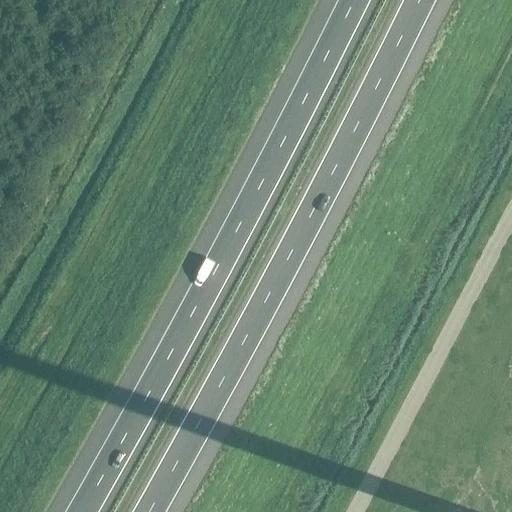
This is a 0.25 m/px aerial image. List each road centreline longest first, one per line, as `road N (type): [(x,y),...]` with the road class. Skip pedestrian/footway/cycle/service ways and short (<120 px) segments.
road 1 (motorway): [(344,0),(70,511)]
road 2 (motorway): [(154,511),(216,409),(427,0)]
